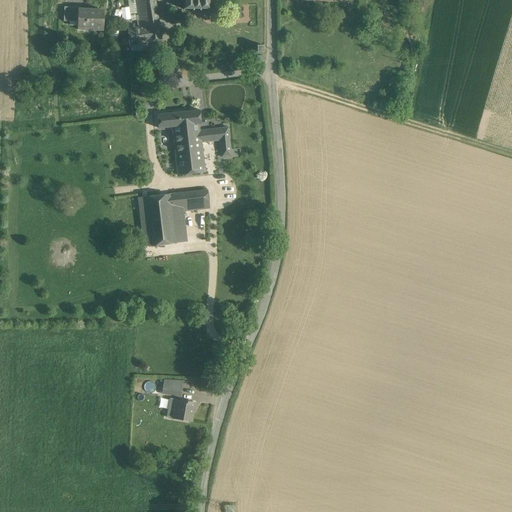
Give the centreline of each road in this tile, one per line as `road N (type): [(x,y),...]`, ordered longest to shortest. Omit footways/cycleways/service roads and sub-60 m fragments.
road 1 (unclassified): [(201,511),(223,404),(276,264),(281,182),(272,69)]
road 2 (track): [(273,83),(511,154)]
road 3 (residential): [(161,0),(178,79),(272,69)]
